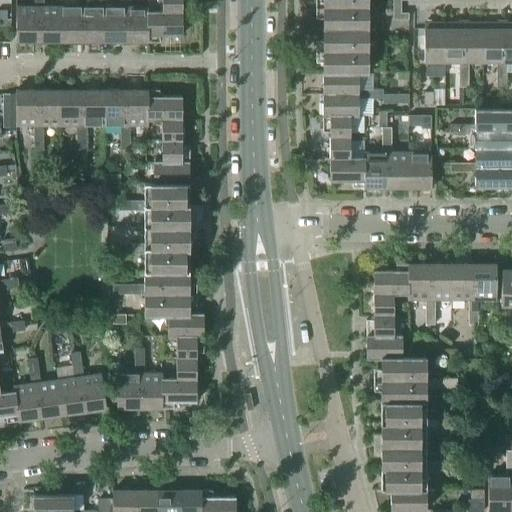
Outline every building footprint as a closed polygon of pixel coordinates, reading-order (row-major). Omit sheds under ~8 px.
[(38,7),(43,7),(43,0),(33,0),(34,7),(16,7),(16,42),(39,42),(38,7)] [(76,0),(77,7),(59,7),(61,42),(83,42),(82,7),(86,7),(86,0),(76,0)] [(119,0),(120,7),(103,7),(103,42),(125,42),(125,7),(129,7),(129,0),(119,0)] [(161,0),(161,12),(182,12),(181,0),(161,0)] [(352,188),(365,188),(365,157),(363,158),(349,158),(349,117),(358,117),(358,99),(370,99),(370,89),(358,89),(358,74),(367,74),(367,30),(367,0),(314,0),(315,14),(322,14),(322,44),(315,44),(315,58),(322,58),(322,132),(329,132),(329,182),(352,182),(352,188)] [(392,0),(392,20),(408,20),(408,13),(400,13),(400,0),(408,0),(392,0)] [(59,7),(43,7),(38,7),(39,42),(61,42),(59,7)] [(103,7),(86,7),(82,7),(83,42),(103,42),(103,7)] [(147,7),(129,7),(125,7),(125,42),(147,42),(147,12),(147,7)] [(161,12),(147,12),(147,42),(159,42),(159,36),(182,36),(182,12),(161,12)] [(424,62),(443,62),(443,23),(424,23),(424,62)] [(443,62),(458,62),(463,62),(463,23),(443,23),(443,62)] [(468,62),(482,62),(483,23),(463,23),(463,62),(458,62),(458,75),(468,75),(468,62)] [(482,62),(497,62),(501,62),(501,23),(483,23),(482,62)] [(501,62),(497,62),(497,75),(506,75),(506,62),(511,62),(511,23),(501,23),(501,62)] [(468,75),(458,75),(458,87),(468,87),(468,75)] [(506,75),(497,75),(497,87),(506,87),(506,75)] [(370,89),(370,99),(382,99),(382,89),(370,89)] [(43,138),(43,126),(38,126),(37,90),(15,90),(15,96),(15,126),(33,126),(33,138),(43,138)] [(43,126),(60,126),(60,90),(37,90),(38,126),(43,126)] [(86,138),(86,126),(81,126),(81,90),(60,90),(60,126),(77,126),(77,138),(86,138)] [(86,126),(103,126),(103,90),(81,90),(81,126),(86,126)] [(129,138),(129,126),(125,126),(125,90),(103,90),(103,126),(120,126),(120,138),(129,138)] [(162,378),(162,409),(173,409),(173,402),(196,402),(196,353),(203,353),(203,314),(188,314),(188,300),(196,300),(196,286),(188,286),(188,275),(188,238),(196,238),(196,217),(188,217),(188,146),(181,146),(181,97),(159,97),(159,90),(146,90),(146,126),(147,126),(147,121),(161,121),(161,162),(153,162),(153,183),(143,183),(143,201),(131,201),(131,211),(143,211),(143,244),(131,244),(131,254),(143,254),(143,275),(143,285),(112,285),(112,294),(143,294),(143,316),(167,316),(167,338),(176,338),(176,378),(162,378)] [(129,126),(146,126),(146,90),(125,90),(125,126),(129,126)] [(423,105),(433,105),(433,92),(424,92),(423,105)] [(15,126),(15,96),(3,96),(3,126),(15,126)] [(511,109),(474,109),(474,125),(474,129),(511,128),(511,109)] [(421,129),(430,129),(430,116),(421,116),(421,129)] [(450,134),(462,134),(462,125),(450,125),(450,134)] [(474,134),(474,149),(511,148),(511,128),(474,129),(474,125),(462,125),(462,134),(474,134)] [(381,140),(391,140),(391,128),(381,128),(381,140)] [(43,138),(33,138),(33,151),(43,151),(43,138)] [(86,138),(77,138),(77,151),(86,151),(86,138)] [(129,138),(120,138),(120,151),(129,151),(129,138)] [(386,188),(408,188),(408,153),(391,153),(391,140),(381,140),(381,152),(386,152),(386,188)] [(511,148),(474,149),(474,163),(474,168),(511,168),(511,148)] [(365,188),(386,188),(386,152),(381,152),(363,152),(363,158),(365,157),(365,188)] [(408,153),(408,188),(430,188),(430,153),(408,153)] [(450,173),(462,173),(462,163),(450,163),(450,173)] [(511,168),(474,168),(474,163),(462,163),(462,173),(474,173),(474,188),(511,188),(511,168)] [(107,175),(107,184),(120,184),(120,175),(107,175)] [(118,211),(131,211),(131,201),(118,201),(118,211)] [(0,205),(0,214),(11,213),(10,204),(0,205)] [(1,240),(3,250),(16,248),(14,239),(1,240)] [(131,254),(131,244),(118,244),(118,254),(131,254)] [(408,300),(408,264),(396,264),(396,271),(373,271),(373,320),(366,320),(366,359),(380,359),(380,372),(373,372),(373,387),(380,387),(380,395),(380,397),(380,400),(380,435),(373,435),(373,456),(380,456),(380,490),(390,490),(390,511),(425,511),(425,473),(438,473),(438,463),(425,463),(425,429),(438,429),(438,420),(425,420),(425,397),(425,388),(456,388),(456,379),(425,379),(425,357),(401,357),(401,335),(393,335),(393,294),(407,294),(407,300),(408,300)] [(430,264),(408,264),(408,300),(425,300),(430,300),(430,264)] [(452,264),(430,264),(430,300),(425,300),(425,312),(435,312),(435,300),(451,300),(452,264)] [(473,264),(452,264),(451,300),(468,300),(473,300),(473,264)] [(495,265),(473,264),(473,300),(468,300),(468,312),(478,312),(478,300),(495,300),(495,265)] [(500,306),(511,306),(511,270),(501,270),(500,306)] [(5,280),(6,289),(18,288),(17,278),(5,280)] [(435,312),(425,312),(425,324),(435,324),(435,312)] [(478,312),(468,312),(468,325),(478,325),(478,312)] [(112,324),(125,324),(125,315),(112,315),(112,324)] [(11,323),(12,332),(24,330),(23,321),(11,323)] [(0,350),(2,350),(0,336),(0,333),(12,332),(11,323),(0,324),(0,350)] [(134,361),(144,361),(144,348),(134,348),(134,361)] [(443,359),(456,359),(457,350),(444,349),(443,359)] [(70,353),(71,365),(81,364),(79,352),(70,353)] [(27,359),(29,371),(38,370),(36,358),(27,359)] [(162,409),(162,378),(162,373),(144,373),(144,361),(134,361),(134,373),(139,373),(139,409),(162,409)] [(71,365),(73,378),(78,377),(83,412),(105,409),(100,374),(83,376),(81,364),(71,365)] [(29,371),(30,384),(35,383),(40,418),(62,415),(56,380),(40,382),(38,370),(29,371)] [(116,409),(139,409),(139,373),(134,373),(116,373),(116,409)] [(78,377),(73,378),(56,380),(62,415),(83,412),(78,377)] [(13,386),(13,391),(18,421),(40,418),(35,383),(30,384),(13,386)] [(0,417),(5,417),(6,423),(18,421),(13,391),(0,393),(0,417)] [(438,420),(438,429),(450,429),(450,420),(438,420)] [(438,463),(438,473),(450,473),(450,463),(438,463)] [(510,476),(511,475),(511,463),(505,463),(505,476),(487,476),(487,511),(510,511),(510,476)] [(134,511),(134,490),(112,490),(112,498),(112,511),(134,511)] [(156,511),(157,490),(134,490),(134,511),(156,511)] [(177,511),(178,490),(157,490),(156,511),(177,511)] [(201,511),(201,490),(178,490),(177,511),(201,511)] [(201,511),(234,511),(235,497),(212,497),(212,490),(201,490),(201,511)] [(470,490),(470,500),(483,499),(483,490),(470,490)] [(33,495),(32,511),(84,511),(84,510),(83,511),(83,495),(33,495)] [(97,511),(112,511),(112,498),(98,498),(97,511)] [(466,500),(467,511),(483,511),(483,499),(470,500),(466,500)]
